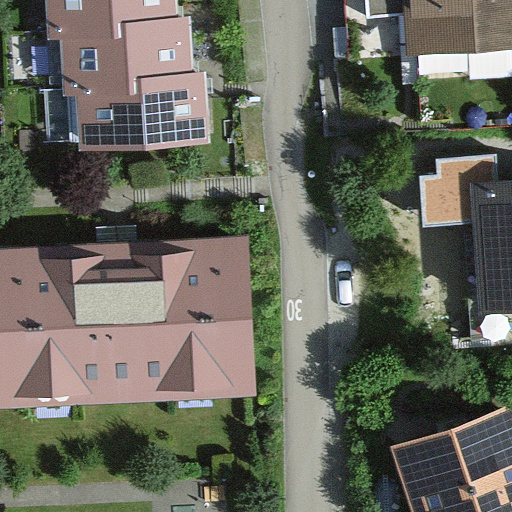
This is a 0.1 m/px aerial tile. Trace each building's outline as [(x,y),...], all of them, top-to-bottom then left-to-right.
[(53,0),(55,34),(67,33),(170,28),(168,0),(53,0)] [(511,0),(419,0),(422,48),(511,43),(511,0)] [(184,27),(170,28),(67,33),(71,90),(84,89),(187,84),(184,27)] [(199,83),(187,84),(84,89),(87,139),(202,133),(199,83)] [(486,169),(424,174),(428,225),(475,222),(482,307),(511,304),(511,184),(488,186),(486,169)] [(245,247),(0,257),(0,398),(251,387),(245,247)] [(511,511),(511,421),(508,409),(392,451),(414,511),(511,511)]
